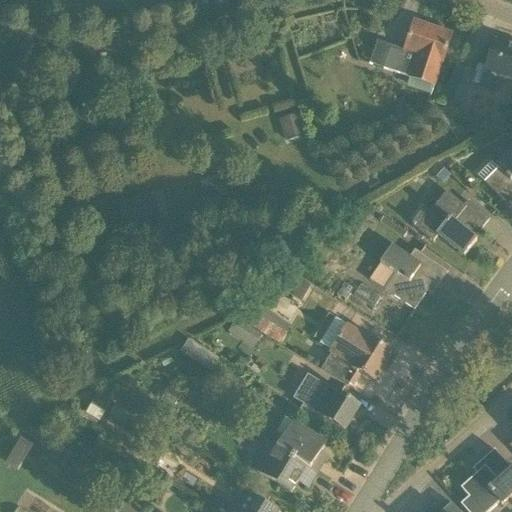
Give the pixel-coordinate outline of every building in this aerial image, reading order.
[(434,87),(452,35),(414,22),(403,54),(390,50),(384,69),(410,78),(434,87)] [(18,39),(0,79),(0,89),(11,94),(20,74),(18,73),(31,45),(18,39)] [(485,69),(477,66),(474,73),(457,67),(444,100),(462,107),(472,82),(479,85),(478,88),(494,93),(499,78),(511,82),(511,46),(494,41),(485,69)] [(297,116),(281,120),(287,141),(303,137),(297,116)] [(511,154),(498,168),(492,162),(478,177),(510,209),(511,207),(511,154)] [(437,164),(429,173),(442,185),(450,176),(437,164)] [(222,186),(205,194),(210,205),(227,197),(222,186)] [(446,193),(426,218),(420,213),(411,226),(433,243),(438,236),(464,257),(477,241),(474,239),(490,220),(467,201),(463,207),(446,193)] [(156,195),(118,202),(123,226),(160,220),(156,195)] [(414,264),(392,248),(381,264),(369,280),(384,291),(414,311),(432,285),(437,288),(448,272),(420,254),(414,264)] [(302,280),(291,297),(301,303),(311,286),(302,280)] [(291,327),(256,305),(262,295),(253,289),(242,307),(241,306),(234,317),(280,346),(291,327)] [(368,339),(347,326),(330,353),(331,354),(321,371),(347,388),(350,384),(354,387),(359,377),(355,375),(358,371),(375,381),(383,368),(387,371),(395,359),(391,356),(392,353),(368,339)] [(245,327),(238,339),(254,349),(261,337),(245,327)] [(323,385),(307,376),(293,399),(303,406),(300,411),(311,418),(310,418),(321,425),(325,419),(344,431),(359,407),(323,385)] [(98,392),(90,406),(104,414),(112,400),(98,392)] [(326,443),(293,423),(283,439),(277,435),(270,445),(318,474),(328,457),(321,453),(326,443)] [(176,425),(172,433),(183,440),(190,428),(184,424),(176,425)] [(268,430),(262,440),(270,445),(277,435),(278,433),(269,428),(268,430)] [(308,490),(318,474),(270,445),(254,471),(291,494),(297,484),(308,490)] [(165,450),(154,468),(173,479),(184,460),(165,450)] [(511,468),(511,469),(494,450),(480,463),(484,468),(461,489),(469,498),(461,505),(466,511),(489,511),(499,503),(502,505),(511,495),(511,468)] [(82,460),(75,471),(86,478),(93,467),(82,460)] [(233,506),(229,511),(277,511),(248,494),(239,510),(233,506)] [(109,511),(133,511),(116,501),(109,511)]
